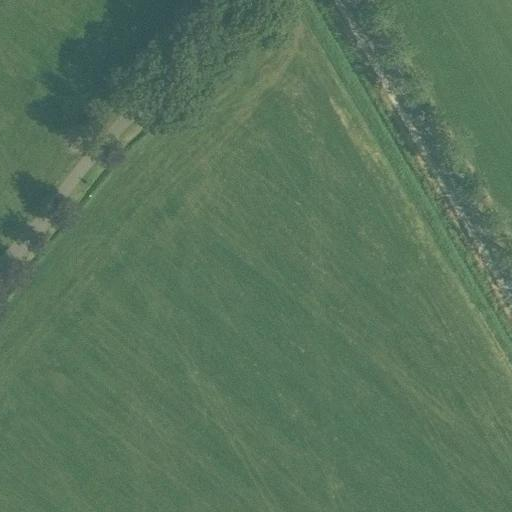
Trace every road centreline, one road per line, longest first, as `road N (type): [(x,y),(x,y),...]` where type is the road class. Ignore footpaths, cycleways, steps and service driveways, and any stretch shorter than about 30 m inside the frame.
road 1 (unknown): [(246,0),(168,78),(8,283)]
road 2 (unclassified): [(511,268),(356,0)]
